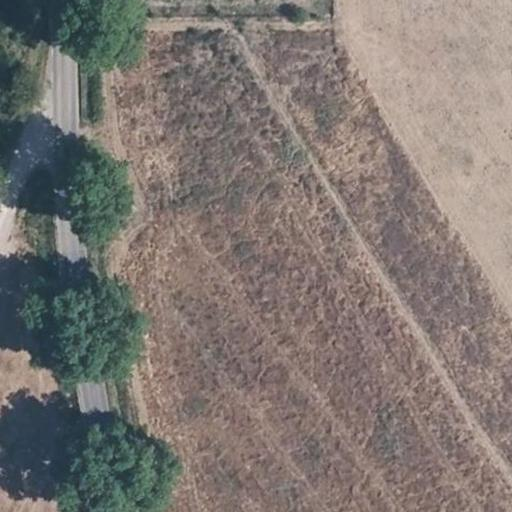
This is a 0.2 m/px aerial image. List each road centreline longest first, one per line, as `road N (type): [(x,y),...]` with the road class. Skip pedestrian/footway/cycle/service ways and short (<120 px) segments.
road 1 (tertiary): [(68,15),(70,216),(118,511)]
road 2 (unclassified): [(0,202),(68,15)]
